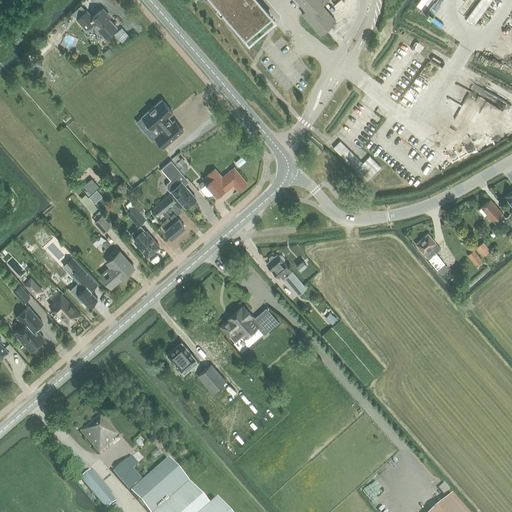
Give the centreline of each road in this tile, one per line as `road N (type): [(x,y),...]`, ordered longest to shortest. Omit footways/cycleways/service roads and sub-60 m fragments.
road 1 (tertiary): [(0,433),(278,188),(287,168)]
road 2 (unknown): [(211,248),(229,274),(281,308),(428,473)]
road 3 (unclassified): [(287,168),(335,213),(362,221),(432,205),(511,159)]
road 4 (tertiary): [(287,168),(148,0)]
